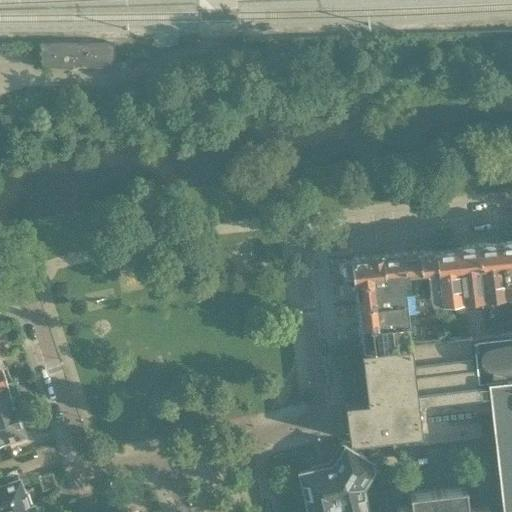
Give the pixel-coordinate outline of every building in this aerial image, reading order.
[(41,43),(41,64),(113,64),(113,51),(113,43),(41,43)] [(511,238),(496,241),(502,294),(511,292),(511,238)] [(496,241),(476,243),(482,296),(502,294),(496,241)] [(476,243),(455,245),(461,298),(482,296),(476,243)] [(455,245),(434,247),(439,300),(461,298),(455,245)] [(434,247),(392,252),(394,267),(404,266),(405,272),(407,271),(427,270),(427,273),(430,296),(431,301),(439,300),(434,247)] [(392,252),(349,256),(349,258),(342,259),(344,273),(351,272),(352,281),(354,281),(404,276),(404,278),(408,277),(407,271),(405,272),(404,266),(394,267),(392,252)] [(404,276),(354,281),(357,304),(406,299),(404,278),(404,276)] [(406,299),(357,304),(359,326),(408,321),(406,299)] [(408,321),(359,326),(361,337),(359,337),(360,347),(410,343),(408,321)] [(504,322),(492,324),(493,333),(506,331),(504,322)] [(511,511),(511,330),(506,331),(493,333),(410,343),(360,347),(366,398),(344,401),(348,439),(420,431),(420,430),(450,427),(451,439),(480,436),(479,424),(480,423),(479,413),(489,412),(500,511),(488,511),(487,503),(467,506),(464,486),(408,492),(410,502),(395,504),(396,511),(511,511)] [(0,361),(0,382),(10,379),(10,378),(6,365),(2,364),(1,364),(0,361)] [(10,379),(0,382),(0,409),(15,405),(7,382),(8,382),(10,379)] [(15,405),(0,409),(0,438),(5,437),(8,445),(22,440),(20,432),(23,431),(20,419),(21,419),(23,415),(20,407),(16,405),(15,405)] [(363,489),(361,478),(368,477),(372,468),(370,460),(365,457),(366,455),(351,446),(350,447),(344,444),(333,462),(330,460),(328,460),(326,462),(326,464),(315,466),(314,465),(311,464),(309,465),(309,468),(299,470),(306,502),(363,489)] [(0,480),(0,511),(2,511),(31,502),(27,490),(21,487),(17,475),(8,478),(6,472),(0,474),(2,480),(0,480)] [(367,511),(363,489),(306,502),(308,511),(367,511)] [(31,502),(2,511),(39,511),(37,505),(31,502)]
